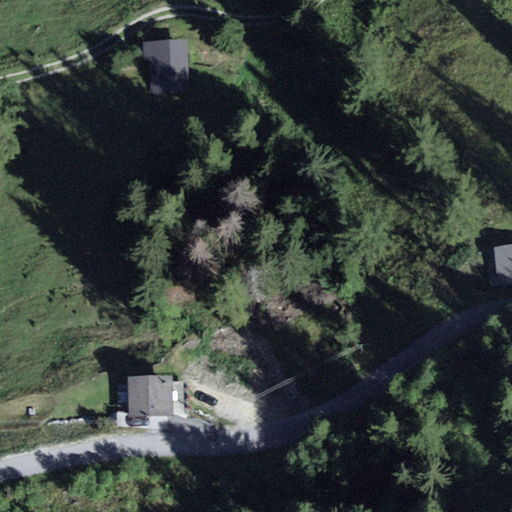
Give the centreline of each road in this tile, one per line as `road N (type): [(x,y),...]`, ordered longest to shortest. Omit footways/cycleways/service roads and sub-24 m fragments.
road 1 (unclassified): [(511,307),(442,334),(350,399),(273,437),(104,449),(0,472)]
road 2 (track): [(330,0),(288,19),(222,30),(191,19),(136,27),(106,48),(0,81)]
